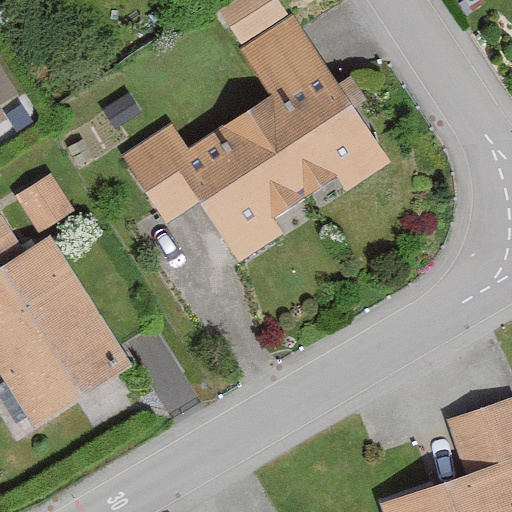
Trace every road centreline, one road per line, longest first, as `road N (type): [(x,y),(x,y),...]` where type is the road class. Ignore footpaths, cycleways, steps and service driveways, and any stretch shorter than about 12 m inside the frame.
road 1 (residential): [(104,511),(511,269)]
road 2 (residential): [(394,0),(511,183)]
